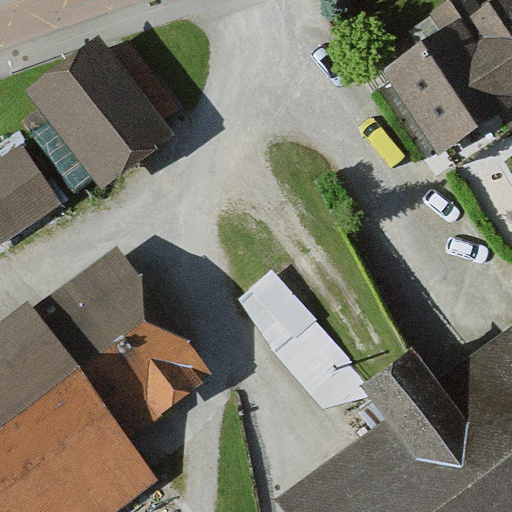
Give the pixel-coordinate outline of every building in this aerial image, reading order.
[(511,0),(485,18),(472,0),(409,42),(422,61),(376,92),(434,180),(507,132),(511,140),(511,0)] [(23,109),(97,206),(168,153),(156,137),(177,122),(124,52),(102,69),(93,57),(23,109)] [(0,252),(59,214),(19,154),(0,166),(0,252)] [(238,291),(330,405),(372,371),(280,257),(238,291)] [(205,398),(110,267),(26,327),(23,323),(0,339),(0,511),(125,511),(152,493),(124,455),(205,398)] [(511,511),(511,340),(428,404),(402,369),(352,407),(376,438),(296,498),(306,511),(511,511)]
